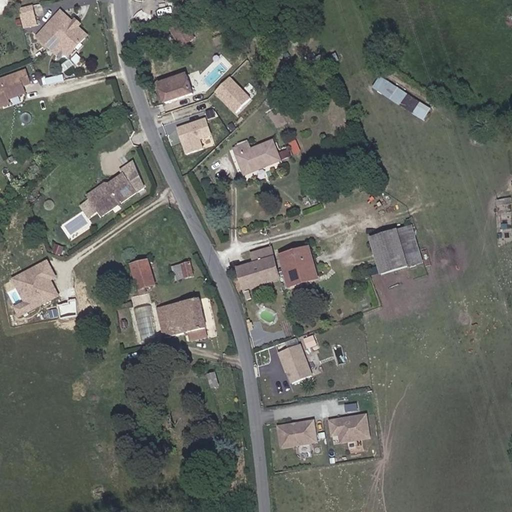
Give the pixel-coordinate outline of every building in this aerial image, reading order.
[(87,37),(80,25),(77,21),(75,22),(62,4),(33,27),(49,47),(62,37),(72,49),(87,37)] [(164,35),(179,29),(173,21),(160,30),(164,35)] [(166,39),(170,37),(181,32),(179,29),(164,35),(166,39)] [(170,37),(174,42),(183,35),(181,32),(170,37)] [(178,48),(188,41),(183,35),(174,42),(178,48)] [(66,53),(72,49),(62,37),(49,47),(52,50),(60,45),(66,53)] [(0,95),(12,92),(10,85),(14,83),(22,81),(18,67),(0,73),(0,100),(1,101),(0,98),(0,95)] [(163,105),(191,95),(183,75),(156,85),(163,105)] [(238,115),(254,99),(232,76),(216,92),(238,115)] [(381,76),(373,88),(425,120),(433,107),(381,76)] [(208,118),(178,127),(187,154),(216,145),(208,118)] [(253,177),(280,167),(274,149),(247,158),(245,154),(234,158),(240,177),(252,173),(253,177)] [(98,190),(90,195),(103,216),(147,189),(137,163),(124,171),(126,175),(111,185),(108,184),(105,186),(105,189),(100,192),(98,190)] [(381,269),(424,257),(413,222),(371,234),(381,269)] [(54,255),(57,248),(51,245),(47,252),(54,255)] [(302,275),(317,270),(309,246),(281,256),(288,276),(300,272),(302,275)] [(245,290),(279,278),(269,247),(249,254),(252,263),(238,268),(245,290)] [(24,302),(15,307),(19,317),(62,297),(55,280),(59,278),(50,260),(13,277),(24,302)] [(138,280),(152,277),(149,261),(124,266),(130,295),(139,293),(138,289),(141,288),(138,280)] [(179,276),(190,273),(188,263),(177,265),(179,276)] [(170,278),(179,276),(177,265),(168,267),(170,278)] [(295,277),(295,286),(320,278),(317,270),(302,275),(295,277)] [(292,287),(295,286),(295,277),(302,275),(300,272),(288,276),(292,287)] [(141,288),(154,285),(152,277),(138,280),(141,288)] [(202,328),(203,328),(197,300),(152,311),(158,337),(186,331),(202,328)] [(143,340),(149,339),(142,306),(134,308),(143,340)] [(119,345),(143,340),(134,308),(112,314),(119,345)] [(187,341),(204,337),(202,328),(186,331),(187,341)] [(313,376),(301,344),(279,353),(290,384),(313,376)] [(367,414),(328,421),(332,445),(372,438),(367,414)] [(313,420),(276,426),(279,448),(317,442),(313,420)]
